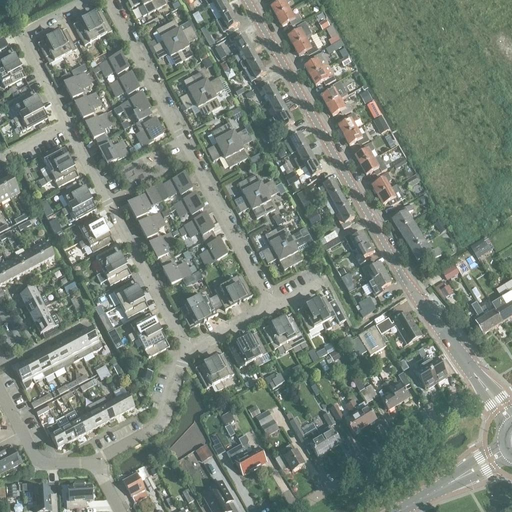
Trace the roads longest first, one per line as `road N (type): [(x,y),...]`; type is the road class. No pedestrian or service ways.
road 1 (residential): [(475,374),(418,302),(246,0)]
road 2 (residential): [(270,307),(108,0)]
road 3 (residential): [(186,351),(67,127)]
road 4 (residential): [(293,511),(453,409)]
road 5 (residential): [(67,127),(23,40),(87,0)]
road 6 (residential): [(93,464),(163,423),(186,351)]
road 7 (residential): [(93,464),(40,462),(0,392)]
